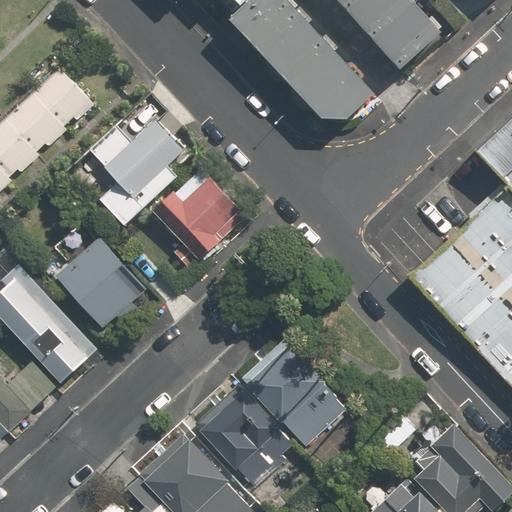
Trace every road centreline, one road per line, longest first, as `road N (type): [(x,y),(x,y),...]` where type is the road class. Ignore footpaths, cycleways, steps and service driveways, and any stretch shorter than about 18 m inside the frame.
road 1 (residential): [(511,433),(316,218)]
road 2 (residential): [(316,218),(126,0)]
road 3 (residential): [(22,511),(218,331)]
road 4 (residential): [(316,218),(511,39)]
